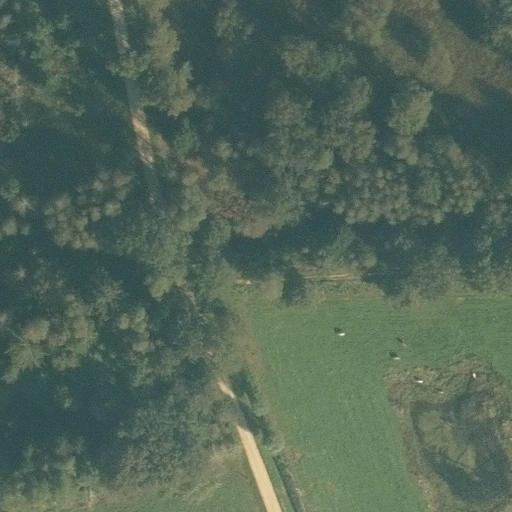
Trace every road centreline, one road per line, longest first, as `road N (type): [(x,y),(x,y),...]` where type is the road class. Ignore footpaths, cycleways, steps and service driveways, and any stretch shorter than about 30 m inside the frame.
road 1 (track): [(117,0),(179,282),(274,511)]
road 2 (track): [(179,282),(511,262)]
